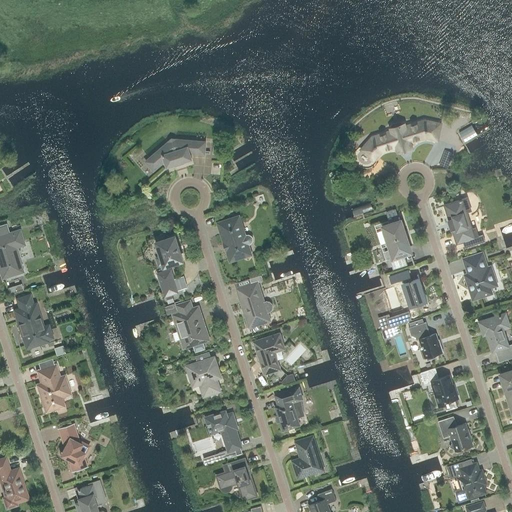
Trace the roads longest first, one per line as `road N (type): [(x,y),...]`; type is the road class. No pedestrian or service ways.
road 1 (unclassified): [(290,511),(195,215)]
road 2 (unclassified): [(511,483),(419,196)]
road 3 (unclassified): [(0,330),(58,511)]
